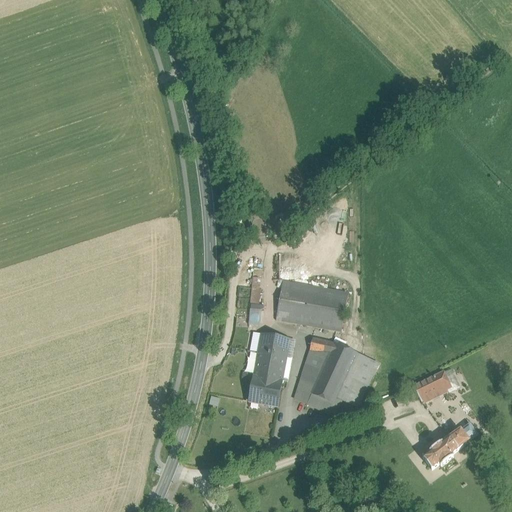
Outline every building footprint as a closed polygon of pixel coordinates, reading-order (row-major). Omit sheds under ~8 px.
[(253,278),(252,302),(261,303),(263,278),(253,278)] [(348,292),(282,281),(276,321),(341,331),(348,292)] [(251,326),(263,326),(263,305),(251,305),(251,326)] [(290,341),(262,336),(250,402),(278,408),(290,341)] [(367,359),(334,343),(313,338),(310,351),(298,389),(304,392),(322,401),(339,408),(342,401),(352,379),(357,369),(361,371),(367,359)] [(367,359),(361,371),(357,369),(352,379),(367,387),(378,364),(367,359)] [(460,388),(452,370),(445,374),(452,389),(448,391),(449,394),(460,388)] [(444,373),(411,389),(422,403),(448,391),(452,389),(445,374),(444,373)] [(357,408),(367,387),(352,379),(342,401),(357,408)] [(322,401),(304,392),(299,401),(318,410),(322,401)] [(209,404),(218,407),(220,400),(212,396),(209,404)] [(335,417),(339,408),(322,401),(318,410),(335,417)] [(215,416),(217,407),(209,405),(208,414),(215,416)] [(470,425),(461,432),(469,442),(478,436),(470,425)] [(461,431),(443,445),(442,444),(430,453),(431,454),(423,459),(432,471),(439,465),(441,468),(454,459),(452,456),(469,443),(469,442),(461,432),(461,431)] [(354,501),(349,505),(349,504),(348,505),(349,505),(341,510),(342,511),(353,511),(359,508),(354,501)]
